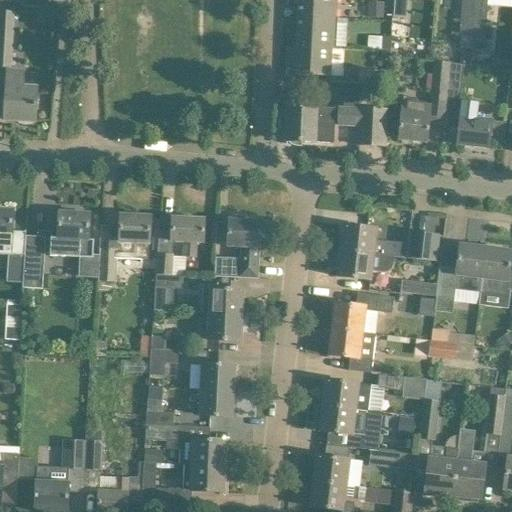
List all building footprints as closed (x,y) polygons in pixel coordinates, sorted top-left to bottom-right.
[(298,0),(298,17),(336,19),(336,0),(298,0)] [(394,0),(393,17),(406,18),(407,0),(394,0)] [(461,37),(472,38),(475,0),(462,0),(460,22),(459,36),(461,37)] [(511,0),(475,0),(472,38),(484,39),(485,25),(487,6),(511,7),(511,0)] [(382,20),(383,5),(369,4),(368,19),(382,20)] [(13,12),(0,11),(0,67),(10,68),(13,12)] [(293,44),(293,46),(334,48),(336,19),(298,17),(296,44),(293,44)] [(370,49),(374,50),(391,51),(391,38),(370,37),(370,49)] [(461,37),(460,49),(471,49),(472,38),(461,37)] [(471,49),(471,50),(483,51),(484,39),(472,38),(471,49)] [(334,48),(293,46),(292,75),(330,77),(331,49),(334,49),(334,48)] [(381,50),(380,63),(390,64),(391,51),(381,50)] [(429,102),(446,103),(450,64),(434,62),(433,76),(428,75),(426,89),(431,90),(429,102)] [(450,64),(446,103),(445,117),(461,119),(460,119),(457,146),(488,150),(491,123),(477,121),(479,104),(459,102),(464,66),(450,64)] [(359,71),(358,86),(386,87),(386,72),(359,71)] [(5,100),(4,120),(19,121),(19,124),(20,124),(21,125),(22,125),(23,125),(24,125),(26,126),(27,126),(28,125),(29,125),(30,125),(31,125),(32,124),(33,121),(35,122),(36,98),(36,92),(22,91),(23,73),(21,73),(7,72),(5,96),(5,100)] [(402,115),(401,119),(399,140),(427,143),(429,123),(430,118),(431,105),(426,105),(427,103),(419,103),(420,101),(404,99),(402,115)] [(387,111),(372,110),(305,107),(286,106),(286,110),(283,115),(281,120),(281,128),(282,133),(285,139),(284,142),(333,144),(334,126),(357,127),(356,146),(386,147),(387,111)] [(0,254),(25,256),(26,238),(26,232),(25,232),(25,233),(13,232),(14,210),(0,209),(0,254)] [(50,257),(93,259),(94,241),(89,241),(90,215),(74,214),(74,211),(61,210),(61,213),(59,213),(58,239),(52,239),(52,237),(51,237),(50,257)] [(99,271),(99,282),(116,283),(117,259),(133,260),(148,260),(149,245),(150,245),(150,237),(151,217),(137,217),(137,214),(135,213),(126,212),(124,214),(124,216),(121,216),(120,226),(119,252),(100,251),(99,271)] [(229,220),(228,247),(244,248),(243,264),(215,263),(215,279),(216,279),(225,279),(258,280),(261,222),(244,221),(244,218),(242,217),(239,216),(236,216),(233,216),(230,218),(230,220),(229,220)] [(158,268),(157,276),(171,277),(171,268),(172,256),(171,256),(171,243),(183,243),(183,258),(196,258),(197,244),(203,244),(203,240),(204,220),(173,218),(172,234),(159,233),(158,253),(158,268)] [(344,226),(341,252),(387,257),(388,243),(374,242),(376,230),(344,226)] [(409,234),(406,259),(435,262),(438,237),(409,234)] [(25,256),(23,290),(43,290),(46,239),(26,238),(25,256)] [(437,285),(435,297),(434,311),(452,313),(454,290),(480,293),(485,249),(459,246),(457,270),(439,267),(437,285)] [(511,252),(485,249),(480,293),(506,296),(507,292),(511,292),(511,276),(508,276),(511,252)] [(392,266),(393,258),(387,257),(341,252),(341,254),(339,256),(338,263),(340,265),(338,278),(370,281),(371,271),(383,273),(387,272),(391,270),(392,266)] [(155,302),(154,313),(172,313),(173,290),(183,290),(183,278),(171,277),(157,276),(156,276),(155,302)] [(400,293),(435,297),(437,285),(402,281),(400,293)] [(203,289),(202,299),(211,300),(210,315),(241,317),(242,291),(222,290),(211,290),(203,289)] [(335,304),(332,330),(362,334),(364,311),(392,314),(394,298),(377,296),(357,293),(356,306),(335,304)] [(419,316),(431,317),(433,299),(421,298),(419,316)] [(7,305),(5,340),(19,341),(21,306),(7,305)] [(241,317),(210,315),(209,341),(240,343),(241,317)] [(433,329),(431,342),(447,344),(449,333),(449,332),(433,329)] [(362,334),(332,330),(332,331),(329,331),(327,333),(326,342),(328,344),(331,344),(329,356),(350,359),(348,371),(368,374),(370,374),(375,335),(362,334)] [(511,345),(511,336),(510,333),(499,339),(505,349),(511,345)] [(152,337),(151,340),(151,350),(165,350),(165,338),(152,337)] [(139,357),(150,358),(151,350),(151,340),(140,339),(139,357)] [(98,341),(97,356),(107,356),(108,342),(98,341)] [(430,342),(428,358),(455,361),(455,360),(471,362),(473,347),(447,344),(431,342),(430,342)] [(151,350),(150,358),(149,376),(164,376),(164,364),(178,365),(178,351),(165,350),(151,350)] [(203,390),(203,391),(233,392),(234,366),(204,365),(204,366),(190,365),(189,390),(203,390)] [(402,399),(424,401),(426,381),(378,375),(377,389),(403,392),(402,399)] [(326,381),(323,407),(368,412),(371,387),(358,385),(326,381)] [(148,399),(146,426),(174,428),(174,414),(161,413),(162,400),(163,389),(148,388),(148,399)] [(453,496),(453,500),(468,502),(468,498),(481,499),(483,479),(484,466),(496,468),(498,452),(506,390),(491,389),(490,396),(486,434),(482,465),(471,464),(475,431),(460,430),(458,450),(453,496)] [(511,391),(506,390),(498,452),(508,453),(508,459),(506,473),(504,490),(511,490),(511,391)] [(233,392),(203,391),(201,417),(231,418),(233,392)] [(424,402),(419,439),(434,441),(439,404),(424,402)] [(361,449),(369,450),(376,451),(382,413),(368,412),(323,407),(320,433),(363,438),(361,449)] [(399,418),(398,434),(418,436),(420,420),(399,418)] [(173,428),(146,426),(145,442),(181,444),(182,428),(173,428)] [(84,471),(84,493),(99,494),(99,491),(100,492),(100,479),(101,471),(102,471),(103,464),(105,464),(106,445),(103,445),(104,442),(102,442),(102,433),(86,432),(86,442),(85,466),(84,471)] [(181,444),(180,466),(184,466),(193,466),(224,467),(225,442),(210,441),(205,441),(193,441),(181,440),(181,444)] [(64,441),(63,465),(85,466),(86,442),(68,442),(64,441)] [(451,496),(453,496),(458,450),(446,448),(445,461),(429,459),(425,493),(437,494),(436,499),(438,499),(442,499),(447,499),(449,498),(450,498),(451,496)] [(144,450),(144,463),(170,464),(171,456),(162,456),(162,451),(144,450)] [(387,452),(385,469),(415,472),(417,456),(387,452)] [(0,510),(2,510),(3,494),(2,482),(18,482),(18,481),(19,458),(19,455),(3,454),(2,468),(0,468),(0,510)] [(318,456),(315,482),(359,488),(362,462),(349,461),(318,456)] [(19,458),(18,481),(37,482),(37,484),(36,484),(36,491),(35,511),(36,511),(67,511),(68,493),(69,486),(68,486),(69,469),(38,467),(39,459),(19,458)] [(144,464),(142,486),(141,506),(168,507),(169,491),(155,490),(157,465),(144,464)] [(183,480),(183,490),(191,490),(191,492),(223,493),(224,467),(193,466),(192,480),(183,480)] [(99,495),(98,511),(126,511),(128,493),(127,493),(128,480),(100,479),(100,492),(99,491),(99,494),(99,495)] [(315,482),(311,508),(332,511),(331,511),(355,511),(357,503),(375,504),(393,506),(392,511),(410,511),(412,505),(413,494),(395,492),(377,489),(359,488),(315,482)]
